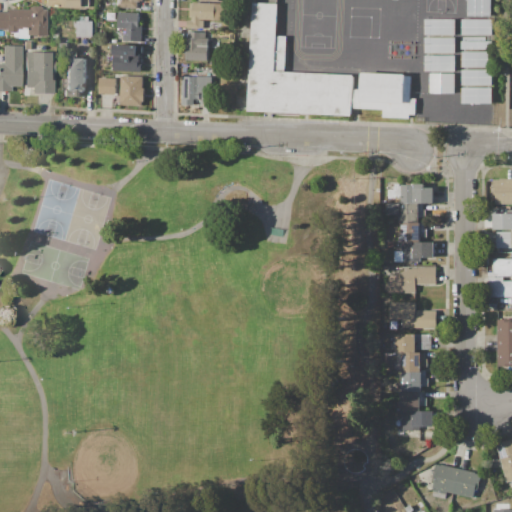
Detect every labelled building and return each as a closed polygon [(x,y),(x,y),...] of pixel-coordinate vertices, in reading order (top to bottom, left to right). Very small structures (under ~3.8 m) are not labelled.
[(90,0),(90,8),(73,7),(73,8),(45,7),(45,0),(90,0)] [(143,0),(143,2),(138,2),(137,9),(122,8),(122,7),(117,7),(117,0),(143,0)] [(469,0),(492,0),(492,16),(469,16),(469,0)] [(194,2),(229,4),(228,21),(201,20),(201,21),(205,21),(204,29),(201,28),(201,29),(187,28),(188,20),(193,21),(193,18),(190,18),(190,3),(194,4),(194,2)] [(253,3),(270,4),(278,4),(279,4),(277,36),(287,37),(286,72),(355,75),(354,89),(353,108),(353,115),(248,110),(253,3)] [(46,9),(46,35),(26,35),(26,29),(16,29),(16,32),(6,33),(6,29),(0,29),(0,12),(6,12),(6,10),(29,9),(31,7),(39,6),(42,8),(42,9),(46,9)] [(119,12),(140,13),(139,20),(143,20),(142,41),(124,41),(124,34),(127,34),(127,28),(118,28),(119,12)] [(93,21),(93,37),(77,36),(78,21),(80,21),(80,16),(89,17),(89,21),(93,21)] [(209,61),(187,60),(187,54),(184,54),(185,45),(188,45),(188,38),(189,38),(190,32),(207,33),(207,38),(209,38),(209,61)] [(114,44),(138,45),(138,49),(143,50),(142,54),(140,54),(140,62),(143,62),(142,73),(113,72),(114,44)] [(21,46),(21,86),(20,86),(20,87),(10,87),(10,91),(0,91),(0,68),(2,66),(2,46),(21,46)] [(54,94),(32,94),(32,96),(24,96),(24,88),(23,88),(23,53),(50,52),(50,58),(53,58),(54,94)] [(87,58),(86,92),(79,92),(79,97),(67,97),(68,91),(65,91),(67,57),(87,58)] [(354,89),(362,90),(363,73),(406,75),(405,96),(411,96),(411,98),(417,98),(416,114),(410,114),(410,118),(383,117),(384,110),(353,108),(354,89)] [(454,74),(430,74),(430,94),(454,93),(454,74)] [(122,76),(144,77),(143,88),(145,88),(145,102),(143,102),(142,106),(121,105),(122,76)] [(183,77),(201,77),(201,81),(209,81),(209,105),(201,105),(201,99),(192,100),(192,102),(188,102),(188,99),(183,100),(183,77)] [(117,79),(116,94),(99,94),(100,78),(117,79)] [(463,88),(463,103),(490,104),(491,89),(463,88)] [(500,179),(511,179),(511,205),(500,205),(500,204),(494,204),(494,180),(500,180),(500,179)] [(434,204),(420,204),(403,204),(403,196),(401,196),(401,198),(389,198),(389,191),(395,191),(395,184),(400,184),(400,185),(415,185),(415,184),(425,184),(425,188),(434,188),(434,204)] [(420,204),(420,205),(424,205),(424,210),(426,210),(426,218),(420,218),(420,223),(402,223),(400,223),(400,215),(389,215),(389,204),(403,204),(420,204)] [(511,230),(495,230),(495,214),(511,214),(511,210),(511,230)] [(402,223),(420,223),(425,223),(425,229),(428,229),(428,237),(421,237),(421,242),(403,242),(402,242),(402,223)] [(511,247),(497,248),(496,233),(511,232),(511,247)] [(421,242),(435,242),(435,258),(422,258),(422,262),(395,262),(395,251),(403,251),(403,242),(421,242)] [(511,259),(511,297),(489,297),(489,278),(504,277),(504,281),(511,281),(511,276),(489,276),(488,273),(494,273),(494,259),(511,259)] [(437,267),(437,284),(417,284),(417,293),(390,293),(390,275),(403,275),(403,267),(437,267)] [(391,302),(417,302),(417,311),(437,311),(437,328),(391,328),(391,302)] [(498,320),(511,320),(511,366),(498,366),(498,320)] [(432,334),(432,350),(417,350),(417,353),(402,353),(396,353),(396,337),(402,337),(402,334),(432,334)] [(402,353),(417,353),(426,353),(426,359),(428,359),(428,367),(421,367),(421,372),(404,372),(402,372),(402,353)] [(404,372),(421,372),(423,372),(423,373),(426,373),(426,379),(429,379),(429,386),(423,386),(423,392),(421,392),(404,392),(404,372)] [(421,392),(421,393),(425,393),(425,398),(427,398),(427,406),(421,406),(421,411),(401,411),(401,392),(404,392),(421,392)] [(401,411),(421,411),(434,411),(434,426),(421,426),(421,430),(401,430),(401,411)] [(496,444),(511,439),(511,481),(507,483),(496,444)] [(436,464),(441,465),(441,464),(476,472),(475,473),(482,475),(478,490),(476,490),(474,498),(447,492),(446,499),(433,496),(435,489),(433,489),(435,480),(433,480),(436,464)]
